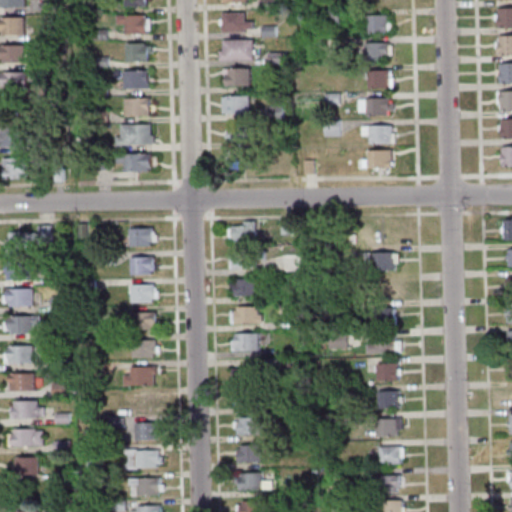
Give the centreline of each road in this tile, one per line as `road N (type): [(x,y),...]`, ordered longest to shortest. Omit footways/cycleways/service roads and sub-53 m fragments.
road 1 (residential): [(456,511),(441,0)]
road 2 (residential): [(199,511),(185,0)]
road 3 (residential): [(511,194),(0,202)]
